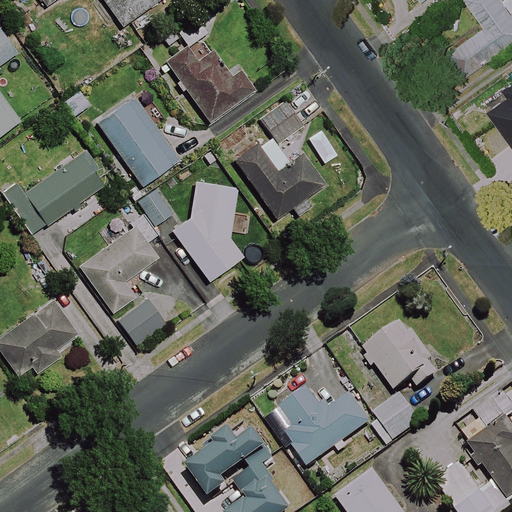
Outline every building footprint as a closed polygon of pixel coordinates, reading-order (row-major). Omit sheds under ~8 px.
[(101,0),(121,28),(161,0),(101,0)] [(457,47),(474,71),(511,43),(511,13),(502,0),(467,0),(486,27),(457,47)] [(0,65),(17,53),(0,29),(0,65)] [(228,81),(199,40),(185,51),(167,63),(209,123),(254,92),(240,73),(228,81)] [(511,78),(490,94),(505,115),(511,110),(511,78)] [(88,106),(77,92),(62,104),(72,118),(88,106)] [(0,136),(19,123),(0,96),(0,136)] [(177,162),(133,99),(94,126),(138,190),(177,162)] [(307,123),(288,99),(263,119),(282,143),(307,123)] [(288,166),(270,141),(258,150),(254,145),(230,161),(273,221),(289,209),(295,218),(307,209),(301,201),(321,187),(300,158),(288,166)] [(101,187),(79,156),(10,204),(32,236),(101,187)] [(228,241),(233,187),(192,184),(189,218),(169,233),(182,250),(181,251),(187,259),(188,258),(207,284),(241,258),(231,245),(228,241)] [(171,215),(155,192),(137,204),(153,228),(171,215)] [(156,237),(135,207),(115,221),(122,232),(74,266),(109,315),(131,299),(120,284),(154,260),(144,245),(156,237)] [(162,327),(144,301),(114,323),(132,348),(162,327)] [(74,337),(49,303),(0,337),(0,356),(16,379),(29,370),(33,376),(57,359),(52,352),(74,337)] [(417,389),(435,374),(427,365),(431,361),(398,322),(359,354),(392,394),(409,379),(417,389)] [(323,415),(304,389),(278,408),(291,427),(282,434),(305,467),(370,421),(351,395),(323,415)] [(418,423),(398,395),(372,414),(392,442),(418,423)] [(469,443),(475,452),(469,456),(488,483),(477,491),(457,464),(434,482),(454,510),(455,511),(501,511),(510,506),(506,499),(511,494),(511,432),(503,419),(469,443)] [(186,463),(209,496),(228,483),(223,476),(245,459),(265,445),(267,444),(254,427),(239,438),(229,425),(203,444),(206,448),(186,463)] [(244,496),(246,494),(244,491),(259,480),(260,483),(269,476),(273,481),(275,479),(264,464),(273,457),(265,445),(245,459),(250,467),(233,479),(244,496)] [(400,511),(370,470),(334,497),(345,511),(400,511)] [(245,497),(225,511),(286,511),(292,508),(273,481),(269,476),(260,483),(259,480),(244,491),(246,494),(249,498),(247,499),(245,497)]
